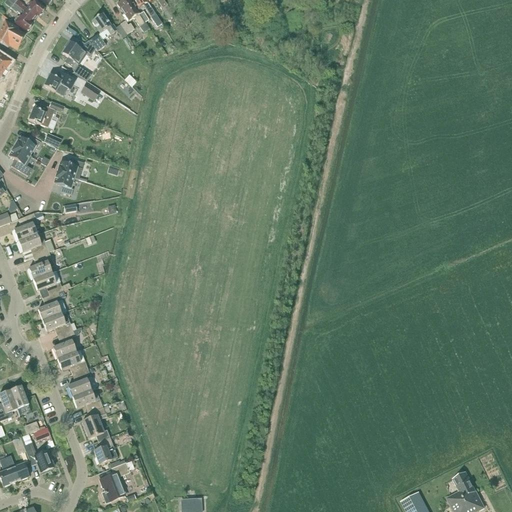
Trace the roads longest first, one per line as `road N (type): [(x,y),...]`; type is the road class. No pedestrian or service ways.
road 1 (residential): [(68,504),(82,468),(43,367)]
road 2 (tertiary): [(6,127),(38,50),(77,0)]
